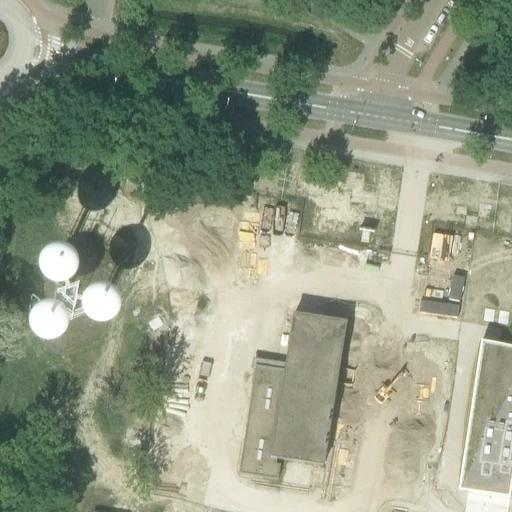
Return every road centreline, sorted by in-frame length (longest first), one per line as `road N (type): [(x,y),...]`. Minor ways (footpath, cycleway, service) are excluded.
road 1 (secondary): [(378,118),(120,72)]
road 2 (unknown): [(371,454),(449,471),(491,511)]
road 3 (residential): [(378,118),(384,90),(442,0)]
road 4 (secondary): [(511,141),(378,118)]
